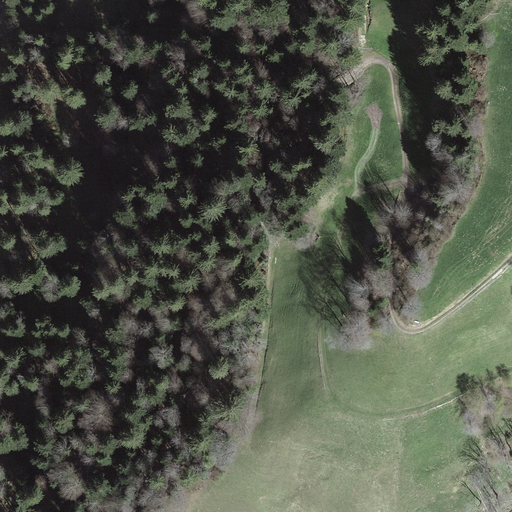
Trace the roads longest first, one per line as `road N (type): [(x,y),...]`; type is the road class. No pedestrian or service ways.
road 1 (track): [(108,511),(108,483),(165,414),(274,141),(351,61)]
road 2 (track): [(511,257),(431,325),(410,330),(398,323),(390,248),(405,170),(396,85),(387,61),(351,61)]
